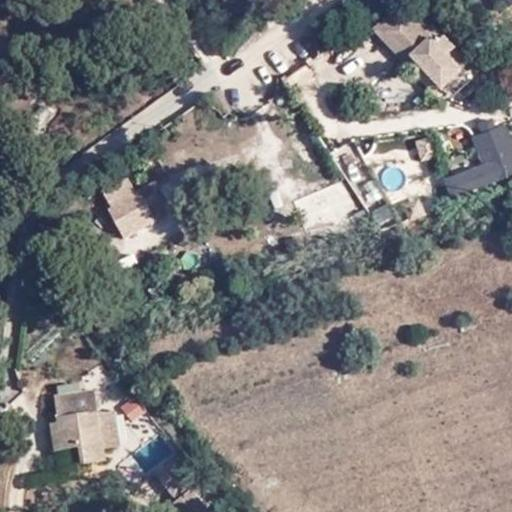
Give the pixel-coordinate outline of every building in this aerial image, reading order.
[(511,0),(492,0),(496,16),(511,13),(511,0)] [(390,34),(409,15),(403,8),(376,34),(408,66),(414,60),(390,34)] [(446,93),(466,74),(451,58),(458,51),(421,14),(414,20),(409,15),(390,34),(414,60),(445,92),(446,93)] [(444,181),(451,200),(511,177),(511,137),(506,122),(471,135),(483,166),(444,181)] [(104,197),(112,210),(126,203),(141,194),(133,180),(104,197)] [(161,182),(141,194),(126,203),(141,231),(170,215),(166,207),(172,202),(161,182)] [(126,203),(112,210),(130,238),(141,231),(126,203)] [(351,224),(333,231),(338,242),(355,235),(351,224)] [(314,239),(317,249),(338,242),(333,231),(314,239)] [(153,287),(162,305),(177,300),(167,282),(153,287)] [(99,453),(93,390),(57,392),(60,442),(79,441),(79,454),(99,453)] [(173,493),(192,474),(181,464),(160,479),(173,493)]
